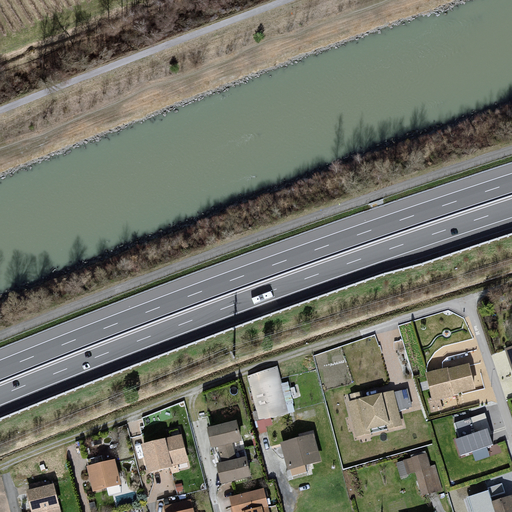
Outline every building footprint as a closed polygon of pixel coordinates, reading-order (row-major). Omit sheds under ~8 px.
[(470,362),(426,372),(432,401),(477,390),(470,362)] [(276,367),(248,377),(259,421),(288,414),(276,367)] [(409,388),(412,402),(420,400),(417,386),(409,388)] [(394,393),(348,404),(356,439),(404,428),(394,393)] [(470,418),(454,423),(459,437),(455,439),(460,455),(493,444),(487,428),(475,432),(470,418)] [(239,425),(210,430),(217,457),(235,454),(234,445),(243,443),(239,425)] [(313,434),(281,442),(287,469),(320,461),(313,434)] [(182,436),(143,447),(152,477),(175,471),(175,467),(191,464),(182,436)] [(412,458),(395,463),(400,480),(412,477),(411,473),(417,472),(424,496),(443,491),(435,464),(430,465),(426,450),(411,454),(412,458)] [(237,462),(235,454),(217,457),(223,485),(253,479),(249,461),(237,462)] [(117,462),(89,469),(95,494),(123,487),(117,462)] [(56,486),(26,492),(32,511),(59,511),(59,510),(62,509),(56,486)] [(266,490),(230,498),(233,511),(268,511),(268,510),(270,508),(266,490)] [(511,511),(511,496),(511,495),(490,502),(493,511),(511,511)] [(192,501),(164,507),(165,511),(196,511),(194,511),(192,501)]
